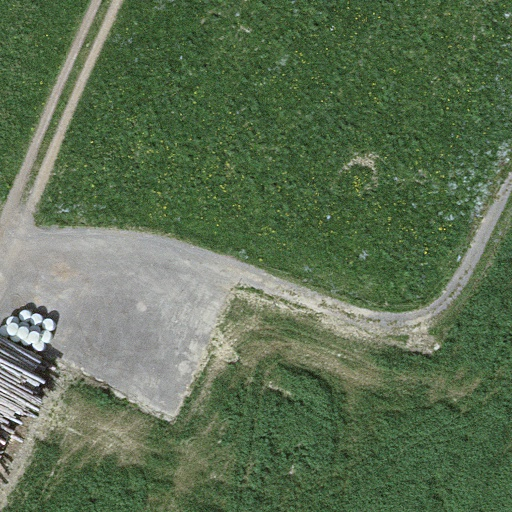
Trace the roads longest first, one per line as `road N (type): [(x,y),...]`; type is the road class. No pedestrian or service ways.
road 1 (track): [(0,252),(80,245),(182,259),(387,326),(422,322),(452,295),(511,178)]
road 2 (track): [(0,264),(119,0)]
